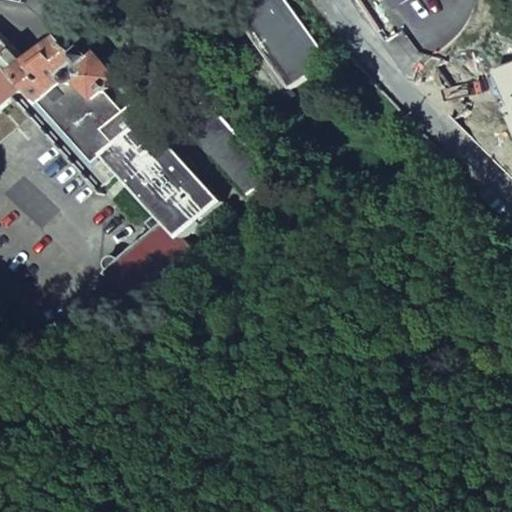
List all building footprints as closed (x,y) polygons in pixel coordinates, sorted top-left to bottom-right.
[(231,0),(295,91),(333,63),(288,0),(231,0)] [(394,0),(399,8),(412,0),(394,0)] [(0,28),(0,107),(10,99),(33,88),(51,106),(79,79),(102,102),(114,91),(124,82),(102,57),(98,60),(92,53),(86,59),(83,55),(94,45),(74,26),(48,49),(39,39),(22,52),(0,28)] [(105,167),(114,158),(154,122),(160,116),(147,103),(132,117),(112,95),(115,92),(114,91),(102,102),(79,79),(51,106),(105,167)] [(105,167),(51,106),(33,88),(10,99),(19,103),(32,117),(37,119),(103,194),(123,176),(121,174),(118,171),(123,167),(114,158),(105,167)] [(252,199),(276,178),(210,102),(186,123),(252,199)] [(188,240),(228,204),(154,122),(114,158),(123,167),(164,213),(170,220),(188,240)] [(151,225),(157,231),(170,220),(164,213),(162,215),(151,225)] [(203,256),(188,240),(170,220),(157,231),(124,261),(119,258),(117,258),(112,260),(110,263),(109,268),(110,270),(112,272),(110,274),(129,295),(142,310),(203,256)]
